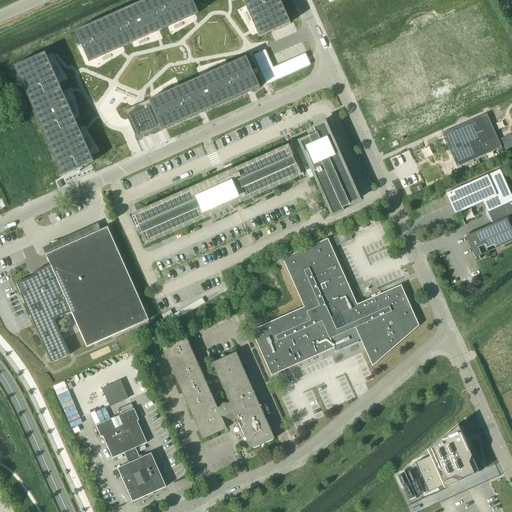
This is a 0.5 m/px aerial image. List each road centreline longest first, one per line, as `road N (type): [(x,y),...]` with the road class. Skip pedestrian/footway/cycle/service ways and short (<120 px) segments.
road 1 (unclassified): [(0,225),(333,75)]
road 2 (unclassified): [(170,511),(295,457),(450,338)]
road 3 (unclassified): [(450,338),(333,75)]
road 4 (unclassified): [(66,511),(0,371)]
road 5 (unclassified): [(511,477),(450,338)]
